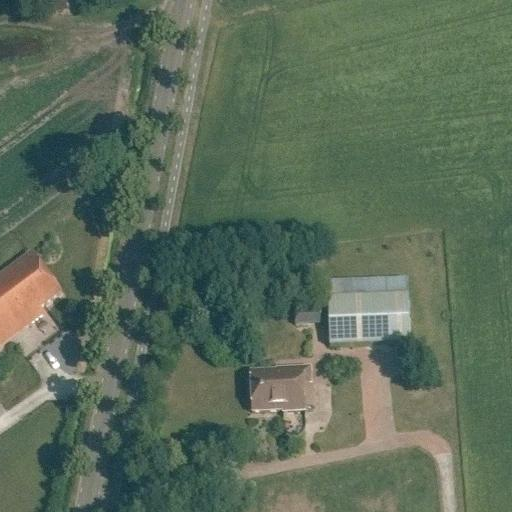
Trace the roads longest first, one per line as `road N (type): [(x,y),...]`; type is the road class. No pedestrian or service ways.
road 1 (secondary): [(87,511),(182,0)]
road 2 (track): [(175,39),(327,0)]
